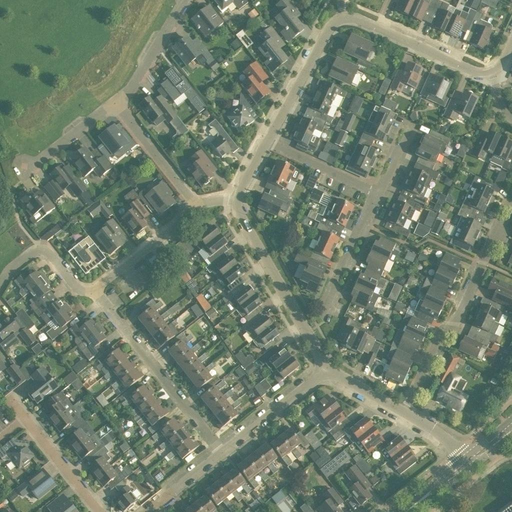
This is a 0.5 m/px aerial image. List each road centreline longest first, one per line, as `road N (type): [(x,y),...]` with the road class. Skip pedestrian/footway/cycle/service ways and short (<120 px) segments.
road 1 (residential): [(403,413),(511,210)]
road 2 (residential): [(220,453),(94,291)]
road 3 (unclassified): [(325,369),(235,200)]
road 4 (unclassified): [(342,17),(489,72)]
road 5 (residential): [(98,511),(8,396)]
road 6 (unclassified): [(266,140),(342,17)]
road 7 (residential): [(220,453),(325,369)]
road 8 (residential): [(94,291),(197,205)]
road 9 (residential): [(197,205),(113,101)]
road 10 (residential): [(325,314),(377,193)]
road 11 (residential): [(0,282),(39,248),(75,288),(94,291)]
road 12 (residential): [(377,193),(266,140)]
road 13 (residential): [(113,101),(183,0)]
